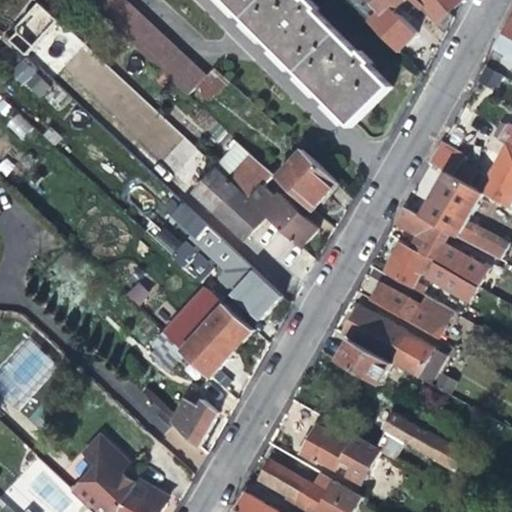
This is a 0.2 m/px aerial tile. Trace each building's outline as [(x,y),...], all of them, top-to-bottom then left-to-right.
[(85,0),(188,95),(197,87),(207,77),(121,0),(85,0)] [(222,0),(287,62),(353,126),(391,86),(371,65),(373,62),(361,51),(359,54),(315,11),(318,8),(309,0),(222,0)] [(349,0),(348,2),(375,28),(388,17),(406,0),(349,0)] [(408,0),(420,11),(423,8),(437,24),(435,25),(445,34),(452,22),(447,17),(454,10),(463,2),(461,0),(408,0)] [(70,31),(39,3),(18,26),(19,31),(35,47),(43,39),(51,31),(61,41),(70,31)] [(511,37),(504,32),(495,49),(511,58),(511,37)] [(185,183),(207,159),(88,48),(66,71),(185,183)] [(41,98),(52,84),(22,61),(11,76),(41,98)] [(498,88),(502,73),(483,68),(479,83),(498,88)] [(215,69),(207,77),(197,87),(209,98),(227,80),(215,69)] [(18,113),(7,125),(22,140),(33,128),(18,113)] [(511,138),(481,192),(485,194),(505,205),(511,192),(511,138)] [(439,148),(431,163),(449,173),(469,186),(478,171),(439,148)] [(338,182),(303,150),(276,177),(312,210),(326,195),(338,182)] [(273,174),(249,153),(228,178),(302,247),(317,230),(305,219),(279,195),(275,199),(262,187),(273,174)] [(431,166),(417,192),(425,196),(439,170),(431,166)] [(511,244),(470,221),(485,194),(481,192),(469,186),(449,173),(436,195),(425,216),(504,261),(511,245),(511,244)] [(205,188),(199,195),(244,238),(265,216),(218,174),(205,188)] [(242,257),(184,203),(173,215),(229,271),(242,257)] [(447,254),(457,237),(406,208),(403,206),(395,221),(424,237),(421,243),(418,249),(454,270),(459,261),(447,254)] [(459,261),(465,252),(470,244),(457,237),(447,254),(459,261)] [(485,287),(454,270),(418,249),(403,240),(393,257),(385,270),(414,287),(422,274),(436,276),(477,301),(485,287)] [(475,247),(470,244),(465,252),(470,255),(475,247)] [(178,250),(174,254),(201,279),(212,267),(188,245),(181,254),(178,250)] [(283,295),(242,257),(229,271),(223,277),(220,281),(261,319),(283,295)] [(159,285),(145,272),(125,293),(139,307),(159,285)] [(369,299),(433,334),(442,339),(457,313),(427,296),(421,306),(391,288),(379,281),(369,299)] [(208,285),(166,332),(184,350),(227,303),(208,285)] [(464,315),(469,306),(452,296),(447,305),(464,315)] [(231,354),(254,328),(227,303),(184,350),(212,375),(231,354)] [(344,335),(352,340),(394,363),(422,379),(430,365),(404,351),(412,337),(360,307),(344,335)] [(168,367),(184,350),(166,332),(161,327),(150,339),(155,343),(149,351),(168,367)] [(429,346),(412,337),(404,351),(430,365),(438,351),(429,346)] [(381,385),(394,363),(352,340),(348,347),(340,361),(381,385)] [(175,422),(200,446),(211,426),(220,411),(196,391),(175,422)] [(314,410),(294,399),(287,410),(308,423),(314,410)] [(384,449),(402,459),(412,441),(459,467),(468,451),(398,411),(389,428),(394,431),(384,449)] [(319,425),(302,453),(318,462),(318,463),(335,473),(337,469),(361,483),(382,448),(357,434),(351,444),(339,436),(319,425)] [(135,468),(114,449),(98,434),(83,450),(102,467),(105,462),(126,477),(135,468)] [(357,511),(366,498),(355,492),(342,485),(319,472),(312,484),(272,461),(267,469),(261,479),(302,502),(299,507),(308,511),(357,511)] [(105,462),(102,467),(77,494),(96,511),(159,511),(164,503),(150,493),(126,477),(105,462)] [(237,511),(238,511),(285,511),(269,502),(249,491),(237,511)] [(43,511),(34,503),(25,511),(43,511)]
